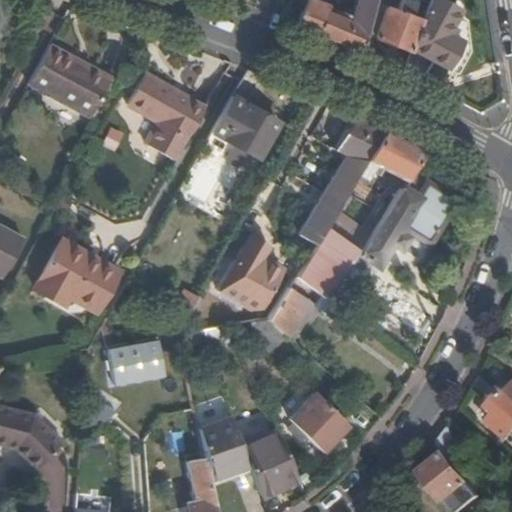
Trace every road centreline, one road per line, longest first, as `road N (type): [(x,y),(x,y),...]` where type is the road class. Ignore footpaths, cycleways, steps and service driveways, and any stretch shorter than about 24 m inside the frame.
road 1 (tertiary): [(511,161),(291,56),(147,0)]
road 2 (residential): [(511,208),(455,358),(393,460),(337,511)]
